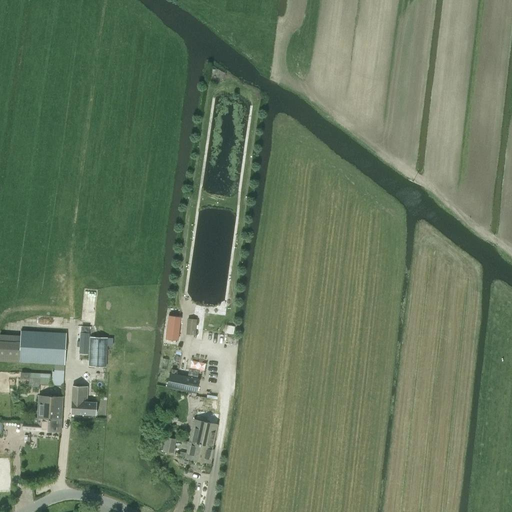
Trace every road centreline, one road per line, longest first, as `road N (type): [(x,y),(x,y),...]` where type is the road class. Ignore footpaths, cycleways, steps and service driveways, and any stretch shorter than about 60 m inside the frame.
road 1 (track): [(511,249),(189,0)]
road 2 (track): [(72,327),(74,204),(110,0)]
